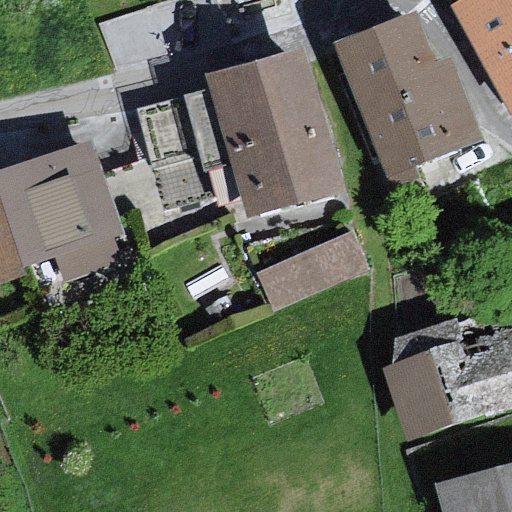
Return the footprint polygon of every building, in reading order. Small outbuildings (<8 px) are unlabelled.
[(429,0),(435,11),(457,0),(429,0)] [(511,0),(484,0),(447,20),(511,120),(511,0)] [(411,35),(334,58),(389,197),(486,145),(445,68),(427,75),(411,35)] [(303,61),(202,88),(251,227),(346,202),(303,61)] [(89,156),(0,182),(0,298),(123,246),(89,156)] [(355,222),(258,263),(274,301),(371,261),(355,222)] [(511,250),(499,256),(511,284),(511,250)] [(511,315),(389,350),(395,372),(380,375),(406,452),(511,417),(511,315)] [(511,511),(511,473),(433,490),(438,511),(511,511)]
